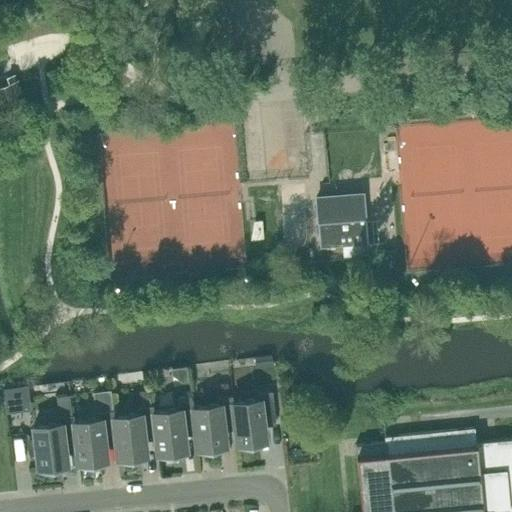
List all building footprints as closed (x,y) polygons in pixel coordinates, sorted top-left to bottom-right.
[(14,72),(5,76),(8,84),(0,86),(0,103),(23,96),(14,72)] [(366,243),(364,211),(363,211),(362,193),(316,196),(317,209),(316,209),(319,246),(366,243)] [(8,409),(27,406),(25,384),(6,386),(8,409)] [(149,390),(138,391),(140,404),(151,403),(149,390)] [(257,392),(258,398),(233,401),(231,402),(234,425),(236,442),(259,439),(257,423),(275,420),(272,390),(257,392)] [(309,407),(307,394),(286,397),(288,409),(309,407)] [(233,401),(232,395),(218,397),(218,403),(193,406),(191,406),(194,430),(196,446),(219,444),(217,427),(234,425),(231,402),(233,401)] [(154,435),(156,451),(179,448),(177,432),(194,430),(191,406),(193,406),(192,400),(178,402),(179,408),(153,411),(152,411),(155,435),(154,435)] [(155,435),(152,411),(153,411),(152,405),(138,406),(139,413),(113,416),(112,416),(115,440),(117,456),(140,453),(138,437),(154,435),(155,435)] [(72,421),(75,444),(77,461),(100,458),(98,442),(115,440),(112,416),(113,416),(113,410),(98,411),(99,417),(74,420),(72,421)] [(36,454),(38,465),(60,463),(58,446),(75,444),(72,421),(74,420),(73,414),(59,416),(59,422),(33,425),(34,437),(28,438),(29,434),(28,434),(27,437),(27,440),(27,443),(27,446),(27,448),(27,450),(28,452),(29,454),(30,456),(31,458),(32,458),(31,456),(30,455),(36,454)] [(474,427),(386,435),(386,441),(355,444),(361,511),(511,511),(511,437),(475,441),(474,427)]
